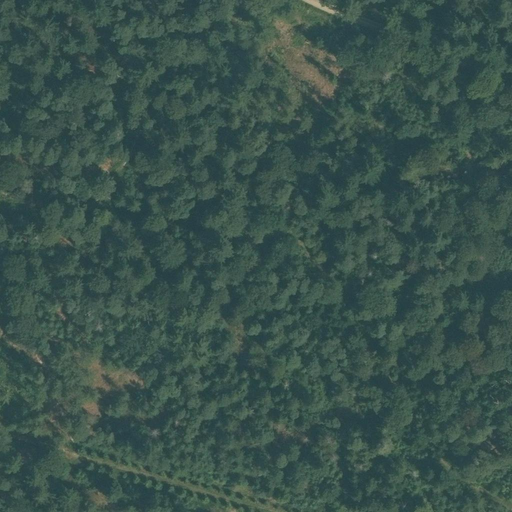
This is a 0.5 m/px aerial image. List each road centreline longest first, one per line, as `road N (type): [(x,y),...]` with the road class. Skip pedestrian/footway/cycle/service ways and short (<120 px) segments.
road 1 (track): [(62,444),(338,511)]
road 2 (track): [(331,0),(511,76)]
